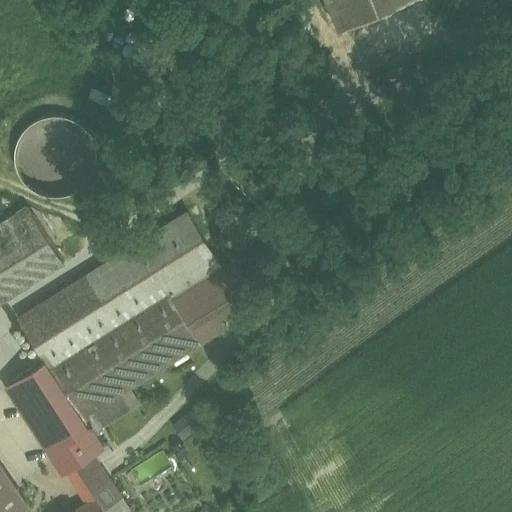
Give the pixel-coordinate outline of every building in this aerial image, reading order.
[(404,0),(328,0),(340,28),(404,0)] [(54,113),(47,114),(41,116),(36,118),(31,121),(28,124),(25,128),(21,133),(19,137),(18,140),(16,145),(16,149),(15,155),(16,161),(17,165),(18,168),(20,172),(22,175),(25,179),(26,181),(30,184),(33,186),(36,188),(39,190),(42,191),(47,193),(52,194),(58,194),(65,193),(71,191),(77,188),(81,186),(83,183),(86,181),(89,177),(92,173),(94,169),(95,166),(95,164),(96,160),(96,155),(96,151),(95,148),(94,145),(93,141),(92,137),(89,133),(87,130),(83,125),(79,122),(73,118),(67,115),(61,113),(54,113)] [(240,209),(236,210),(234,212),(231,213),(229,215),(227,217),(224,221),(222,225),(221,227),(220,231),(220,234),(221,238),(222,242),(223,245),(224,248),(227,250),(229,252),(232,254),(234,256),(237,257),(242,258),(245,258),(249,257),(253,257),(256,255),(259,253),(261,252),(263,249),(266,246),(268,242),(269,239),(269,236),(269,233),(269,229),(268,226),(267,222),(265,220),(264,218),(262,215),(259,213),(256,211),(253,210),(248,209),(244,209),(240,209)] [(189,210),(20,317),(47,359),(8,384),(65,472),(96,452),(103,447),(94,433),(103,428),(92,411),(201,342),(170,293),(221,261),(189,210)] [(22,212),(0,225),(0,301),(65,261),(34,212),(25,217),(22,212)] [(236,263),(193,290),(219,330),(262,304),(236,263)] [(200,394),(171,421),(188,438),(221,405),(214,397),(208,403),(200,394)] [(108,443),(103,447),(96,452),(101,460),(113,452),(108,443)] [(0,511),(17,511),(29,504),(0,463),(0,511)] [(103,511),(96,500),(76,511),(103,511)]
